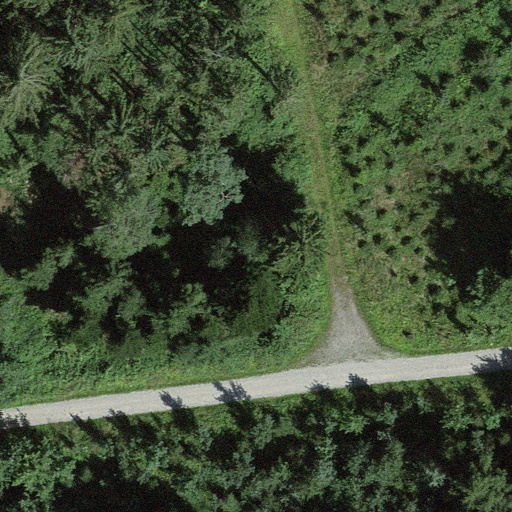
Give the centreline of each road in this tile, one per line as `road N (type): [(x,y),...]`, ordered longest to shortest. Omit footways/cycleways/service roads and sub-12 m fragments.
road 1 (track): [(0,416),(511,361)]
road 2 (track): [(352,376),(311,125)]
